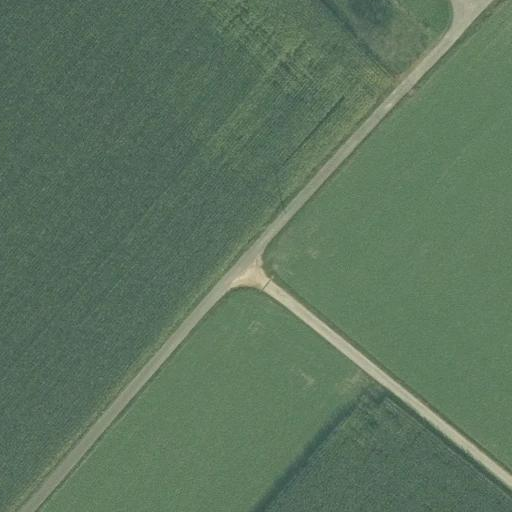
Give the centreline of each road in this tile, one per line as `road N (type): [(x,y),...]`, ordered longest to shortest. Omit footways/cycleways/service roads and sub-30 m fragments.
road 1 (unclassified): [(462,0),(476,12),(238,267),(26,511)]
road 2 (track): [(238,267),(511,489)]
